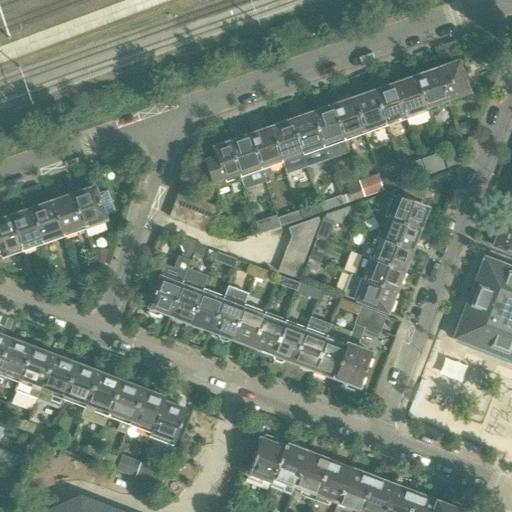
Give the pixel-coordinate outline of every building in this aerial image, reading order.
[(443,68),(434,71),(446,105),(468,97),(457,63),(455,64),(454,61),(443,65),(443,68)] [(434,71),(414,78),(426,112),(446,105),(434,71)] [(402,82),(394,85),(406,119),(426,112),(414,78),(413,78),(412,76),(401,80),(402,82)] [(381,90),(373,92),(385,126),(406,119),(394,85),(393,86),(392,83),(380,87),(381,90)] [(360,97),(351,100),(363,134),(385,126),(373,92),(372,93),(371,90),(359,94),(360,97)] [(339,104),(331,107),(343,141),(363,134),(351,100),(350,98),(339,102),(339,104)] [(319,111),(310,114),(327,161),(348,153),(343,141),(331,107),(330,107),(329,105),(318,109),(319,111)] [(297,119),(290,121),(302,155),(306,168),(327,161),(310,114),(309,115),(308,112),(297,116),(297,119)] [(277,126),(269,129),(281,163),(302,155),(290,121),(289,122),(288,119),(276,124),(277,126)] [(256,133),(247,136),(259,170),(281,163),(269,129),(268,129),(267,127),(256,131),(256,133)] [(236,140),(227,143),(239,177),(259,170),(247,136),(246,134),(235,138),(236,140)] [(239,177),(227,143),(226,144),(225,141),(214,145),(215,148),(213,148),(217,158),(205,162),(214,186),(239,177)] [(441,153),(447,168),(455,164),(450,150),(441,153)] [(434,155),(422,159),(428,175),(443,169),(440,160),(434,155)] [(408,164),(413,180),(425,176),(419,160),(408,164)] [(385,179),(388,188),(405,182),(402,173),(385,179)] [(378,181),(359,188),(363,197),(381,191),(378,181)] [(425,191),(410,185),(404,187),(400,199),(392,196),(384,217),(418,230),(421,222),(423,223),(428,212),(425,211),(426,209),(420,206),(425,191)] [(107,192),(96,196),(93,188),(91,189),(90,186),(79,190),(80,193),(71,196),(83,230),(105,222),(103,216),(114,212),(107,192)] [(363,197),(359,188),(359,186),(346,190),(350,202),(363,197)] [(207,233),(216,208),(178,193),(169,218),(207,233)] [(52,203),(63,237),(83,230),(71,196),(63,199),(62,196),(51,200),(52,203)] [(339,196),(319,203),(322,212),(342,204),(339,196)] [(31,210),(30,210),(42,244),(63,237),(52,203),(42,206),(41,203),(30,207),(31,210)] [(298,211),(298,212),(301,219),(322,212),(319,203),(298,211)] [(504,217),(501,225),(511,228),(511,205),(507,204),(502,216),(504,217)] [(324,215),(323,218),(332,222),(341,225),(348,207),(324,215)] [(10,217),(9,217),(22,251),(42,244),(30,210),(21,213),(21,211),(10,215),(10,217)] [(298,212),(277,219),(279,227),(301,219),(298,212)] [(279,227),(277,219),(275,216),(255,223),(259,234),(279,227)] [(0,258),(22,251),(9,217),(1,220),(0,218),(0,258)] [(384,217),(376,237),(410,250),(413,242),(416,243),(420,232),(417,231),(418,230),(384,217)] [(287,228),(290,237),(315,230),(318,222),(317,218),(287,228)] [(332,222),(323,218),(315,239),(324,242),(332,222)] [(511,228),(501,225),(498,234),(495,233),(491,244),(493,245),(493,247),(511,253),(511,228)] [(290,237),(287,245),(310,243),(315,230),(290,237)] [(361,255),(369,258),(402,271),(405,263),(408,264),(412,253),(410,252),(410,250),(376,237),(373,245),(368,243),(364,245),(361,255)] [(193,252),(201,256),(205,246),(197,242),(193,252)] [(287,245),(284,253),(305,254),(310,243),(287,245)] [(91,250),(99,272),(109,250),(91,250)] [(311,250),(308,260),(319,264),(322,255),(311,250)] [(217,252),(214,261),(233,268),(237,259),(217,252)] [(305,254),(284,253),(281,261),(301,266),(305,254)] [(161,313),(169,316),(181,282),(182,282),(189,262),(178,258),(173,270),(175,271),(172,279),(160,274),(159,278),(155,277),(149,293),(152,295),(148,308),(149,308),(148,311),(150,315),(156,317),(160,315),(161,313)] [(369,258),(361,279),(394,291),(397,283),(400,284),(404,273),(402,273),(402,271),(369,258)] [(454,334),(453,336),(511,358),(511,271),(487,262),(488,260),(485,259),(460,326),(456,335),(454,334)] [(319,264),(308,260),(305,267),(316,272),(319,264)] [(301,266),(281,261),(277,271),(296,278),(301,266)] [(99,272),(95,262),(83,266),(88,277),(99,272)] [(248,274),(254,276),(257,268),(248,264),(246,270),(248,274)] [(257,268),(254,276),(260,279),(264,277),(267,271),(257,268)] [(394,291),(361,279),(349,274),(341,295),(386,313),(387,311),(389,312),(393,301),(391,300),(394,291)] [(275,285),(296,293),(300,284),(278,276),(275,285)] [(176,321),(190,326),(203,290),(182,282),(181,282),(169,316),(177,319),(176,321)] [(303,296),(316,301),(320,292),(306,287),(303,296)] [(80,304),(83,295),(68,289),(64,298),(80,304)] [(202,328),(211,332),(223,298),(203,290),(190,326),(201,331),(202,328)] [(229,339),(232,340),(244,306),(223,298),(211,332),(218,334),(217,337),(218,341),(225,343),(228,341),(229,339)] [(347,345),(334,379),(342,382),(341,384),(343,388),(351,391),(355,389),(356,387),(358,388),(370,354),(354,348),(361,330),(377,336),(384,317),(354,305),(350,314),(349,316),(356,319),(347,345)] [(237,345),(251,350),(264,314),(244,306),(232,340),(238,342),(237,345)] [(264,352),(272,355),(284,321),(264,314),(251,350),(263,354),(264,352)] [(284,360),(293,363),(305,329),(284,321),(272,355),(271,358),(273,361),(280,364),(283,362),(284,360)] [(299,368),(313,373),(326,337),(305,329),(293,363),(300,366),(299,368)] [(325,375),(334,379),(347,345),(326,337),(313,373),(325,378),(325,375)] [(17,343),(7,340),(0,358),(0,387),(0,388),(4,378),(17,382),(30,346),(18,341),(17,343)] [(17,382),(39,391),(52,356),(43,353),(43,351),(30,346),(17,382)] [(39,391),(61,399),(74,362),(62,358),(61,360),(52,356),(39,391)] [(461,377),(464,361),(444,356),(440,372),(461,377)] [(61,399),(84,408),(97,373),(88,370),(89,368),(74,362),(61,399)] [(84,408),(105,416),(119,379),(107,374),(106,377),(97,373),(84,408)] [(125,434),(128,425),(127,424),(140,390),(132,387),(133,384),(119,379),(105,416),(120,422),(116,431),(125,434)] [(127,424),(128,425),(150,433),(163,398),(162,398),(163,394),(152,390),(150,394),(140,390),(127,424)] [(163,398),(150,433),(149,437),(172,446),(185,411),(163,403),(164,399),(163,398)] [(23,431),(25,424),(15,420),(13,427),(23,431)] [(31,434),(34,427),(26,423),(25,424),(23,431),(31,434)] [(246,475),(270,484),(285,446),(275,442),(274,439),(265,436),(262,437),(260,441),(259,440),(246,475)] [(290,495),(292,489),(306,454),(297,451),(297,448),(288,444),(285,446),(270,484),(269,487),(290,495)] [(83,454),(91,457),(91,456),(94,449),(87,446),(84,453),(83,454)] [(0,458),(7,462),(16,465),(19,457),(0,449),(0,458)] [(94,449),(91,456),(91,457),(101,461),(101,460),(104,453),(94,449)] [(111,465),(111,464),(114,456),(104,453),(101,460),(101,461),(111,465)] [(292,489),(314,497),(327,462),(326,459),(318,456),(314,457),(306,454),(292,489)] [(139,462),(122,456),(118,466),(116,471),(133,478),(139,462)] [(314,497),(337,506),(350,471),(341,467),(340,464),(331,461),(328,463),(328,461),(327,462),(314,497)] [(16,465),(7,462),(5,468),(13,471),(16,465)] [(140,463),(136,473),(134,478),(160,488),(165,474),(140,463)] [(337,506),(353,511),(358,511),(371,478),(370,478),(369,475),(361,472),(358,474),(350,471),(337,506)] [(358,511),(382,511),(392,487),(384,484),(383,480),(374,477),(372,479),(371,478),(358,511)] [(382,511),(407,511),(414,494),(413,495),(413,491),(405,488),(401,490),(392,487),(382,511)] [(407,511),(433,511),(436,503),(427,500),(426,497),(418,493),(415,495),(414,494),(407,511)] [(111,511),(79,500),(51,511),(111,511)] [(436,503),(433,511),(458,511),(459,511),(458,511),(457,511),(436,503)]
